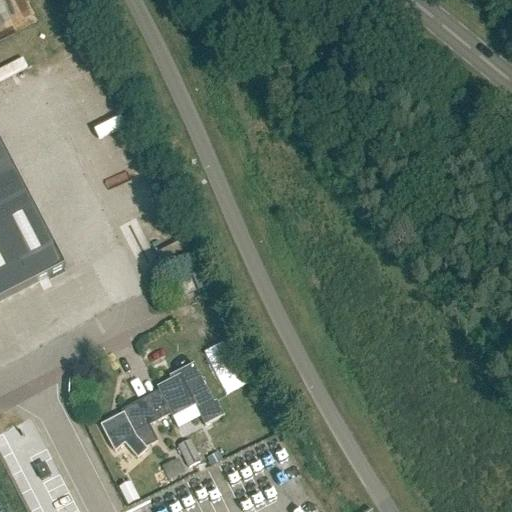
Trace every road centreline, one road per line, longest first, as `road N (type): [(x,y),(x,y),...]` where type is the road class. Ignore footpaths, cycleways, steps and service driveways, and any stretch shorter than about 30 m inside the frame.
road 1 (primary): [(130,0),(253,270),(391,511)]
road 2 (unclassified): [(0,383),(148,308)]
road 3 (secondary): [(511,82),(410,0)]
